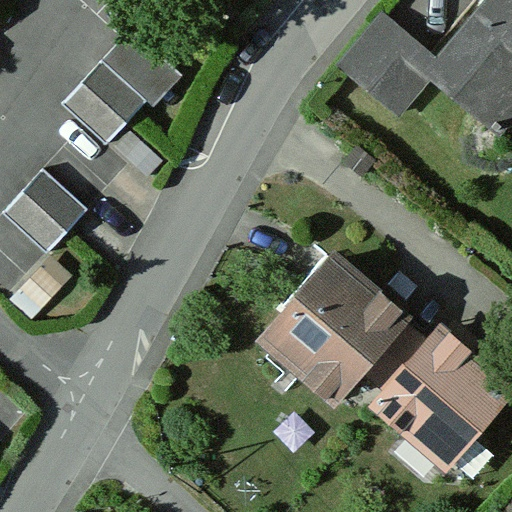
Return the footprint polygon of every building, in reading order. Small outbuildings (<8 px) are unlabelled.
[(382,13),(337,67),(400,120),(429,84),(499,142),(511,126),(511,0),(487,0),(437,59),(382,13)] [(185,77),(134,31),(67,104),(109,143),(148,101),(156,109),(185,77)] [(89,210),(45,171),(7,213),(50,252),(89,210)] [(369,377),(386,392),(432,341),(414,325),(420,319),(341,249),(260,341),(339,411),(369,377)] [(511,381),(447,324),(432,341),(386,392),(372,407),(449,474),(511,402),(511,381)]
